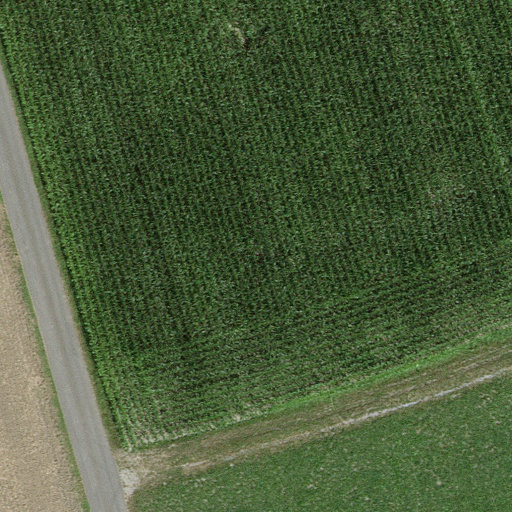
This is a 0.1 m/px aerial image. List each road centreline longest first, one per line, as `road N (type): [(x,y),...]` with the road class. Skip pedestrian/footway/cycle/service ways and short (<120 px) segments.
road 1 (track): [(99,477),(511,356)]
road 2 (unclassified): [(0,126),(109,511)]
